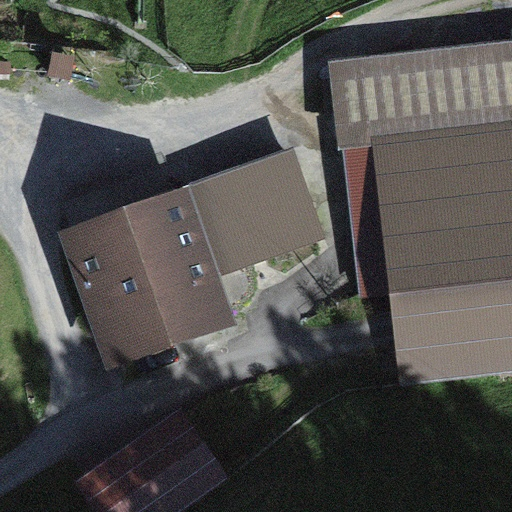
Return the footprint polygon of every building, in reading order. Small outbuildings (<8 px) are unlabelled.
[(511,44),(327,59),(339,153),(345,152),(355,224),(382,219),(373,141),(511,125),(511,136),(511,44)] [(511,136),(511,125),(374,142),(382,219),(401,385),(511,373),(511,136)] [(292,150),(186,187),(220,274),(324,241),(292,150)] [(186,187),(56,234),(107,374),(238,328),(220,274),(186,187)] [(180,511),(229,476),(181,411),(76,486),(93,511),(180,511)]
